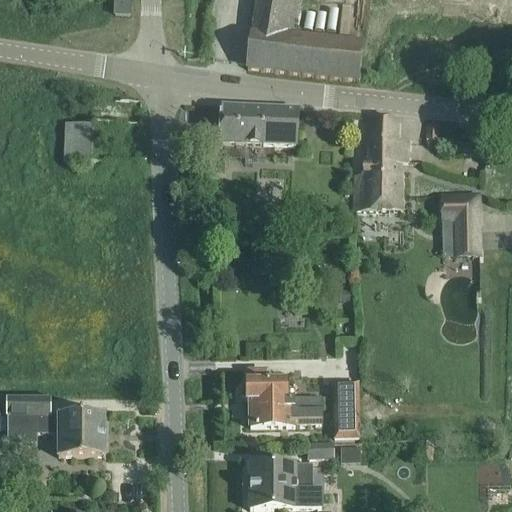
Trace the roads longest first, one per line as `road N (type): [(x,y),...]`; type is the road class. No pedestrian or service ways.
road 1 (tertiary): [(177,511),(156,74)]
road 2 (unclassified): [(511,116),(156,74)]
road 3 (tertiary): [(156,74),(0,49)]
